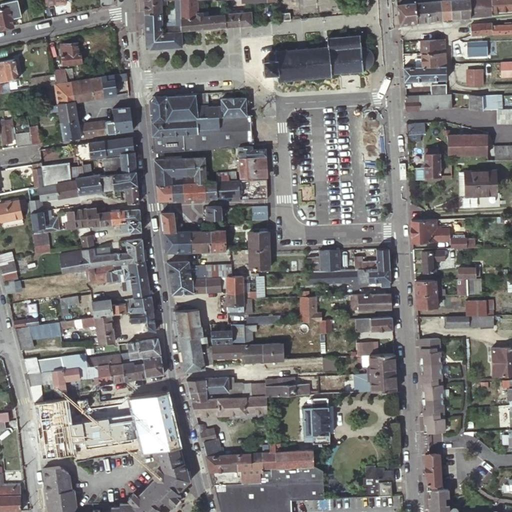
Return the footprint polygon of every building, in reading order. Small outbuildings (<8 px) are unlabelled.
[(0,27),(13,25),(11,17),(21,15),(16,0),(6,0),(0,1),(0,2),(1,7),(0,7),(0,27)] [(181,29),(178,0),(174,0),(175,8),(169,8),(170,21),(161,22),(161,13),(144,14),(146,45),(150,48),(181,46),(181,29)] [(225,26),(224,11),(220,11),(220,14),(202,16),(202,11),(198,12),(197,0),(178,0),(181,29),(225,26)] [(441,0),(426,2),(428,21),(443,19),(441,0)] [(441,0),(443,19),(453,18),(451,0),(441,0)] [(459,0),(451,0),(453,18),(461,18),(459,0)] [(459,0),(461,18),(471,17),(470,0),(459,0)] [(511,0),(470,0),(471,17),(492,15),(492,10),(511,8),(511,0)] [(161,13),(160,2),(144,3),(144,14),(161,13)] [(415,3),(417,22),(428,21),(426,2),(415,3)] [(415,3),(397,5),(401,24),(417,22),(415,3)] [(225,26),(251,23),(250,11),(235,13),(235,10),(224,11),(225,26)] [(277,21),(287,20),(286,12),(277,13),(277,21)] [(493,35),(492,26),(492,23),(470,24),(471,35),(492,34),(492,35),(493,35)] [(511,33),(511,24),(492,26),(493,35),(511,33)] [(360,36),(359,33),(357,34),(358,35),(349,36),(349,34),(347,34),(347,36),(339,37),(339,35),(337,35),(337,37),(329,38),(329,36),(327,36),(328,38),(326,38),(326,40),(328,40),(328,47),(321,47),(319,48),(318,46),(317,46),(317,48),(308,49),(308,47),(306,47),(306,49),(297,50),(297,48),(295,48),(296,50),(287,50),(287,49),(285,49),(285,51),(278,51),(278,50),(276,50),(276,51),(274,52),(274,53),(269,53),(269,59),(265,59),(265,58),(264,58),(264,60),(262,60),(262,62),(263,61),(264,72),(263,72),(263,74),(265,74),(265,75),(266,75),(266,74),(272,74),(272,76),(275,77),(279,77),(279,78),(278,78),(278,80),(279,80),(280,81),(281,81),(281,80),(288,79),(288,80),(290,80),(290,79),(298,78),(298,80),(300,80),(300,78),(309,77),(309,78),(311,78),(311,77),(320,76),(320,78),(322,78),(321,76),(330,75),(330,77),(332,77),(332,73),(339,73),(339,74),(341,74),(341,73),(348,72),(348,73),(350,73),(350,72),(357,71),(357,73),(359,73),(359,71),(361,71),(361,72),(363,72),(363,70),(364,70),(364,69),(366,69),(367,68),(368,68),(370,67),(371,66),(372,65),(372,64),(373,63),(373,62),(373,61),(374,60),(374,59),(374,58),(374,57),(373,56),(373,55),(373,54),(372,53),(371,52),(370,51),(369,50),(368,50),(367,49),(366,49),(365,49),(364,49),(362,49),(362,47),(361,47),(360,39),(361,38),(361,36),(360,36)] [(421,53),(445,52),(444,39),(420,40),(421,53)] [(60,43),(61,63),(81,61),(80,51),(78,52),(77,41),(60,43)] [(488,55),(488,42),(472,42),(472,46),(467,47),(468,56),(488,55)] [(446,65),(445,52),(421,53),(421,58),(415,58),(416,66),(422,66),(446,65)] [(14,58),(0,60),(0,79),(17,77),(14,58)] [(484,63),(484,74),(488,74),(488,75),(495,74),(495,67),(491,67),(490,62),(484,63)] [(404,81),(447,79),(446,65),(422,66),(416,66),(403,67),(404,81)] [(54,73),(56,82),(62,81),(67,81),(65,69),(64,67),(53,69),(54,73)] [(65,69),(67,81),(71,80),(73,80),(70,68),(65,69)] [(468,69),(468,84),(483,84),(483,69),(468,69)] [(52,83),(56,82),(54,73),(41,75),(43,85),(52,83)] [(113,73),(101,75),(103,95),(116,94),(113,73)] [(29,78),(30,87),(43,85),(41,75),(29,78)] [(89,77),(92,97),(103,95),(101,75),(89,77)] [(89,77),(80,78),(83,98),(92,97),(89,77)] [(71,80),(72,92),(75,91),(76,99),(83,98),(80,78),(73,80),(71,80)] [(57,97),(57,102),(66,101),(65,93),(72,92),(71,80),(67,81),(62,81),(62,83),(55,84),(57,97)] [(431,94),(446,92),(447,84),(430,85),(431,94)] [(65,93),(66,101),(73,100),(76,99),(75,91),(72,92),(65,93)] [(431,94),(405,96),(406,103),(405,103),(405,110),(452,108),(451,92),(446,92),(431,94)] [(207,93),(195,94),(195,103),(199,103),(199,105),(208,105),(207,93)] [(150,108),(151,120),(196,118),(195,103),(195,94),(193,94),(152,97),(149,100),(150,108)] [(483,110),(483,95),(469,94),(469,109),(483,110)] [(490,109),(492,110),(497,109),(499,109),(499,95),(490,95),(490,109)] [(508,95),(499,95),(499,109),(508,109),(508,95)] [(196,118),(246,115),(245,97),(237,98),(220,99),(220,105),(208,106),(208,105),(199,105),(199,103),(195,103),(196,118)] [(59,110),(60,119),(76,117),(74,103),(58,105),(59,110)] [(113,119),(104,120),(106,132),(132,128),(130,105),(111,107),(113,119)] [(511,122),(511,109),(508,109),(499,109),(497,109),(497,123),(511,122)] [(218,128),(220,149),(238,146),(253,145),(251,114),(246,115),(196,118),(151,120),(152,140),(163,139),(163,135),(197,133),(197,129),(218,128)] [(14,128),(12,117),(11,117),(0,119),(0,126),(0,128),(1,128),(4,143),(12,142),(10,129),(14,128)] [(66,138),(79,136),(77,124),(81,123),(81,120),(77,121),(76,117),(60,119),(63,138),(66,138)] [(32,143),(40,142),(37,124),(32,125),(31,122),(28,123),(30,131),(32,143)] [(93,122),(81,123),(83,135),(95,133),(93,122)] [(424,123),(406,124),(407,142),(420,141),(420,132),(425,132),(424,123)] [(25,144),(32,143),(30,131),(15,133),(17,145),(25,144)] [(484,134),(447,135),(448,144),(450,154),(475,154),(487,153),(486,146),(484,134)] [(133,151),(132,137),(80,144),(81,157),(89,156),(89,157),(118,153),(120,153),(133,151)] [(265,144),(253,145),(238,146),(239,158),(265,156),(266,156),(265,144)] [(511,145),(486,146),(487,153),(488,153),(488,159),(511,159),(511,145)] [(415,179),(440,178),(439,148),(427,148),(427,153),(425,153),(425,166),(415,167),(415,179)] [(134,151),(133,151),(120,153),(121,166),(105,168),(106,175),(135,171),(134,151)] [(121,166),(120,153),(118,153),(118,155),(103,157),(105,168),(121,166)] [(265,156),(239,158),(240,178),(253,177),(253,176),(261,176),(266,176),(266,174),(265,156)] [(194,183),(204,183),(205,183),(205,179),(204,157),(185,158),(187,183),(194,183)] [(156,185),(172,184),(183,184),(187,183),(185,158),(154,160),(156,177),(156,181),(156,185)] [(40,166),(41,168),(43,185),(71,181),(69,170),(68,162),(40,166)] [(38,186),(43,185),(41,168),(40,166),(40,163),(32,166),(33,169),(36,188),(38,187),(38,186)] [(84,177),(91,175),(90,165),(83,166),(83,168),(84,177)] [(76,180),(78,194),(102,190),(99,176),(99,174),(93,175),(91,175),(84,177),(83,168),(69,170),(71,181),(76,180)] [(465,194),(496,194),(496,170),(465,171),(459,171),(459,181),(464,181),(465,194)] [(136,184),(135,171),(106,175),(99,176),(102,190),(126,186),(136,184)] [(216,173),(216,182),(229,182),(228,173),(216,173)] [(41,200),(71,196),(78,195),(78,194),(76,180),(71,181),(43,185),(38,186),(38,187),(36,188),(28,189),(28,195),(39,194),(40,199),(40,201),(41,200)] [(259,199),(259,180),(248,181),(249,200),(259,199)] [(267,199),(266,180),(261,180),(259,180),(259,199),(267,199)] [(204,183),(205,198),(239,196),(238,181),(235,181),(229,182),(216,182),(212,182),(208,182),(205,183),(204,183)] [(239,196),(239,200),(249,200),(248,181),(240,181),(238,181),(239,196)] [(183,184),(184,199),(195,198),(194,183),(187,183),(183,184)] [(204,183),(194,183),(195,198),(205,198),(204,183)] [(138,202),(136,184),(126,186),(128,203),(138,202)] [(156,185),(158,200),(173,199),(172,184),(156,185)] [(183,184),(172,184),(173,199),(184,199),(183,184)] [(31,212),(42,211),(41,200),(40,201),(40,199),(29,201),(31,212)] [(22,218),(19,200),(0,203),(0,216),(1,221),(22,218)] [(222,219),(221,206),(206,206),(207,219),(222,219)] [(268,220),(267,207),(252,207),(253,220),(268,220)] [(96,208),(74,210),(76,227),(90,226),(100,225),(99,212),(96,213),(96,208)] [(115,211),(110,211),(111,223),(120,222),(125,222),(124,210),(120,211),(119,209),(115,209),(115,211)] [(140,220),(139,209),(124,210),(125,222),(140,220)] [(66,211),(68,228),(76,227),(74,210),(66,211)] [(31,212),(34,233),(45,232),(59,230),(57,218),(43,219),(42,211),(31,212)] [(99,212),(100,225),(111,223),(110,211),(99,212)] [(163,232),(178,232),(181,232),(180,224),(174,224),(173,212),(160,212),(162,222),(163,232)] [(436,226),(436,219),(412,219),(413,241),(449,240),(449,239),(449,228),(440,228),(440,226),(436,226)] [(140,220),(125,222),(120,222),(121,232),(129,231),(129,232),(141,231),(140,220)] [(225,250),(225,230),(210,231),(211,251),(225,250)] [(178,232),(178,252),(190,251),(190,231),(181,232),(178,232)] [(198,231),(190,231),(190,251),(199,251),(198,231)] [(210,231),(207,231),(198,231),(199,251),(211,251),(210,231)] [(249,250),(269,249),(268,231),(248,232),(249,250)] [(34,233),(31,234),(34,253),(48,251),(45,232),(34,233)] [(164,241),(166,252),(178,252),(178,232),(163,232),(164,241)] [(142,244),(142,238),(125,240),(125,241),(118,241),(119,253),(101,255),(101,254),(94,255),(93,248),(82,250),(82,251),(85,269),(94,267),(144,259),(142,244)] [(449,240),(450,248),(475,248),(474,238),(449,239),(449,240)] [(389,267),(388,248),(376,248),(376,259),(362,260),(362,255),(354,255),(355,269),(389,267)] [(269,251),(269,249),(249,250),(249,268),(269,268),(269,251)] [(318,258),(318,260),(326,260),(326,250),(318,250),(318,258)] [(444,257),(443,250),(422,251),(423,272),(433,271),(432,258),(444,257)] [(82,251),(59,255),(61,273),(85,269),(82,251)] [(317,271),(319,271),(318,260),(318,258),(308,258),(309,271),(310,271),(317,271)] [(16,270),(13,259),(0,262),(0,270),(1,273),(16,270)] [(97,283),(108,281),(108,283),(111,283),(118,282),(126,281),(131,280),(130,277),(146,275),(144,259),(94,267),(85,269),(87,280),(96,279),(97,283)] [(318,260),(319,271),(326,270),(329,270),(328,259),(326,260),(318,260)] [(170,279),(189,278),(189,271),(188,261),(168,263),(169,269),(170,279)] [(198,279),(205,278),(218,278),(217,265),(197,267),(197,270),(189,271),(189,278),(198,278),(198,279)] [(217,265),(218,278),(220,277),(226,276),(231,276),(231,265),(217,265)] [(390,285),(389,267),(355,269),(340,270),(341,282),(381,281),(381,286),(390,285)] [(474,278),(474,267),(457,267),(457,279),(466,278),(474,278)] [(3,283),(13,281),(12,278),(17,278),(16,273),(16,270),(1,273),(3,283)] [(319,271),(317,271),(318,283),(341,282),(340,270),(329,270),(326,270),(319,271)] [(148,287),(146,275),(130,277),(131,280),(126,281),(127,290),(132,289),(148,287)] [(227,293),(243,293),(242,276),(231,276),(226,276),(227,293)] [(256,294),(256,298),(265,298),(264,276),(255,277),(255,280),(256,294)] [(221,291),(220,277),(218,278),(205,278),(205,292),(221,291)] [(170,279),(172,294),(193,292),(193,280),(190,280),(189,278),(170,279)] [(193,280),(193,292),(205,292),(205,278),(198,279),(198,278),(189,278),(190,280),(193,280)] [(474,278),(466,278),(457,279),(458,294),(467,294),(475,294),(474,278)] [(436,286),(435,279),(415,280),(417,308),(437,307),(436,295),(436,286)] [(14,291),(13,281),(3,283),(6,293),(14,291)] [(436,286),(436,295),(444,295),(444,288),(441,288),(441,285),(436,286)] [(149,295),(148,287),(132,289),(134,297),(149,295)] [(252,313),(251,299),(243,299),(243,294),(243,293),(227,293),(227,315),(244,314),(244,313),(252,313)] [(358,309),(391,308),(390,293),(370,294),(370,293),(308,296),(303,296),(300,296),(301,320),(315,320),(314,310),(358,307),(358,309)] [(150,295),(149,295),(134,297),(134,298),(124,299),(124,302),(119,303),(119,299),(110,300),(112,315),(130,312),(152,309),(150,295)] [(78,302),(77,296),(60,298),(63,315),(67,314),(66,304),(78,302)] [(110,299),(92,301),(91,301),(93,317),(95,317),(111,315),(112,315),(110,300),(110,299)] [(465,300),(465,316),(470,316),(475,316),(492,316),(492,310),(492,300),(465,300)] [(175,314),(176,319),(199,317),(198,309),(184,311),(184,306),(174,307),(175,314)] [(155,330),(152,309),(130,312),(131,322),(146,320),(147,329),(155,330)] [(114,341),(111,315),(95,317),(96,325),(98,337),(94,338),(94,341),(98,340),(99,343),(114,341)] [(392,329),(392,316),(355,317),(355,325),(355,330),(368,330),(392,329)] [(447,316),(447,327),(470,327),(470,316),(465,316),(447,316)] [(475,316),(470,316),(470,327),(495,326),(495,316),(492,316),(475,316)] [(15,328),(39,325),(37,317),(13,321),(15,328)] [(96,325),(95,317),(93,317),(74,320),(75,325),(75,328),(96,325)] [(179,338),(203,335),(201,325),(200,325),(199,317),(176,319),(177,327),(179,338)] [(331,331),(330,319),(319,319),(320,332),(331,331)] [(66,321),(64,321),(59,322),(60,333),(64,333),(63,327),(67,326),(66,321)] [(59,322),(39,325),(15,328),(20,349),(33,347),(32,339),(60,335),(60,333),(59,322)] [(248,323),(244,323),(245,340),(252,340),(251,330),(256,329),(256,322),(248,323)] [(245,340),(244,323),(231,324),(231,329),(210,331),(212,342),(245,340)] [(204,368),(203,360),(202,347),(212,346),(212,345),(208,346),(206,335),(203,335),(179,338),(181,351),(185,371),(204,368)] [(158,338),(156,338),(138,341),(141,357),(143,357),(160,355),(158,338)] [(439,338),(420,339),(421,353),(423,356),(424,364),(441,364),(443,364),(443,356),(440,354),(439,338)] [(355,345),(356,355),(363,354),(369,354),(369,340),(356,341),(355,345)] [(138,341),(128,342),(129,354),(130,359),(141,357),(138,341)] [(262,360),(273,360),(283,359),(282,344),(279,342),(261,343),(262,360)] [(242,361),(262,360),(261,343),(245,344),(241,344),(242,357),(242,361)] [(212,346),(213,359),(242,357),(241,344),(212,345),(212,346)] [(203,360),(213,359),(212,346),(202,347),(203,360)] [(511,355),(511,346),(492,347),(492,374),(501,374),(511,373),(511,355)] [(27,374),(41,372),(47,372),(52,371),(78,367),(87,366),(86,358),(85,353),(37,359),(36,356),(23,358),(27,374)] [(396,390),(394,353),(369,354),(363,354),(363,366),(367,366),(368,383),(371,383),(371,391),(396,390)] [(87,366),(97,365),(108,363),(108,365),(121,363),(121,361),(120,355),(120,354),(86,358),(87,366)] [(164,374),(160,355),(143,357),(145,376),(164,374)] [(336,356),(322,357),(322,372),(336,372),(336,356)] [(143,357),(141,357),(130,359),(130,360),(128,360),(129,364),(131,363),(131,366),(136,365),(138,377),(145,376),(143,357)] [(121,363),(124,380),(133,378),(131,366),(131,363),(129,364),(128,360),(121,361),(121,363)] [(108,363),(97,365),(98,375),(93,376),(94,383),(96,384),(111,382),(108,365),(108,363)] [(111,382),(124,380),(121,363),(108,365),(111,382)] [(441,364),(424,364),(424,373),(422,377),(422,381),(441,380),(441,376),(441,373),(441,364)] [(97,365),(87,366),(88,377),(93,376),(98,375),(97,365)] [(87,366),(78,367),(80,378),(88,377),(87,366)] [(54,390),(55,396),(61,395),(66,394),(64,380),(79,378),(78,367),(52,371),(53,383),(54,384),(54,390)] [(41,372),(43,384),(53,383),(52,371),(47,372),(41,372)] [(27,374),(30,386),(34,386),(43,384),(41,372),(27,374)] [(211,391),(228,391),(227,377),(205,378),(205,392),(211,391)] [(229,393),(229,398),(231,397),(237,397),(242,397),(242,388),(237,388),(231,388),(231,377),(227,377),(228,391),(228,393),(229,393)] [(266,396),(311,394),(311,391),(308,391),(308,383),(295,384),(295,377),(279,378),(279,379),(265,379),(265,383),(266,396)] [(189,391),(190,392),(205,392),(205,378),(186,379),(187,383),(188,388),(189,391)] [(426,398),(442,397),(442,387),(441,381),(441,380),(422,381),(422,387),(425,389),(426,398)] [(34,400),(36,400),(36,397),(40,397),(39,388),(34,389),(34,386),(30,386),(34,400)] [(191,397),(191,399),(211,398),(211,391),(205,392),(190,392),(191,397)] [(130,414),(128,399),(128,396),(99,401),(98,392),(66,397),(67,406),(97,401),(99,416),(112,414),(112,413),(113,413),(113,417),(130,414)] [(170,409),(167,392),(128,399),(130,414),(158,411),(158,409),(161,409),(162,410),(170,409)] [(267,415),(266,396),(259,396),(252,397),(242,397),(237,397),(231,397),(229,398),(211,398),(191,399),(190,399),(195,416),(259,413),(259,416),(267,415)] [(329,442),(326,397),(312,398),(312,404),(303,404),(303,407),(302,407),(304,440),(309,440),(309,443),(318,443),(318,445),(321,445),(321,442),(329,442)] [(424,415),(443,414),(443,407),(442,397),(426,398),(426,407),(424,409),(424,415)] [(45,400),(39,401),(34,402),(36,417),(59,413),(57,398),(45,400)] [(67,406),(68,413),(68,416),(69,425),(72,439),(133,430),(130,414),(113,417),(113,413),(112,413),(112,414),(99,416),(97,401),(67,406)] [(174,422),(170,409),(162,410),(161,409),(158,409),(158,411),(130,414),(133,430),(162,425),(162,424),(174,422)] [(0,412),(0,420),(9,420),(8,411),(0,412)] [(443,414),(424,415),(424,420),(427,423),(428,432),(443,431),(444,431),(444,421),(443,414)] [(180,446),(174,422),(162,424),(162,425),(133,430),(137,453),(158,449),(178,447),(180,446)] [(206,456),(221,455),(217,438),(216,438),(214,428),(206,430),(204,424),(197,426),(202,442),(203,442),(206,456)] [(75,462),(137,453),(133,430),(72,439),(74,452),(75,462)] [(41,457),(72,452),(70,439),(40,443),(41,457)] [(279,443),(269,443),(269,451),(303,450),(303,443),(279,444),(279,443)] [(189,481),(180,446),(178,447),(187,483),(189,481)] [(167,504),(179,491),(187,483),(178,447),(158,449),(163,471),(161,473),(157,469),(152,474),(156,478),(137,497),(133,493),(128,498),(131,502),(130,503),(119,504),(119,507),(110,507),(110,511),(99,511),(99,510),(92,511),(158,511),(155,508),(155,505),(154,504),(158,500),(162,500),(167,504)] [(297,511),(297,498),(324,497),(323,470),(313,465),(313,449),(303,450),(269,451),(266,451),(262,452),(263,468),(262,468),(262,470),(260,470),(260,481),(214,484),(221,511),(297,511)] [(209,467),(214,484),(260,481),(260,470),(262,470),(262,468),(263,468),(262,452),(221,455),(206,456),(209,467)] [(425,454),(427,484),(430,484),(441,483),(441,479),(439,454),(439,453),(425,454)] [(366,486),(367,495),(391,495),(390,470),(384,470),(384,467),(376,467),(376,465),(366,466),(366,477),(363,477),(364,486),(366,486)] [(71,488),(70,483),(69,473),(59,466),(43,469),(46,495),(50,494),(50,491),(71,488)] [(3,471),(0,471),(0,490),(0,494),(0,508),(0,510),(21,510),(20,486),(5,486),(4,481),(3,471)] [(445,511),(445,500),(443,500),(443,497),(444,497),(444,488),(441,488),(441,483),(430,484),(431,497),(429,499),(429,510),(431,511),(446,511),(445,511)] [(76,508),(74,495),(73,490),(71,490),(71,488),(50,491),(50,494),(46,495),(47,500),(48,510),(48,511),(72,511),(76,508)] [(183,495),(179,491),(167,504),(171,507),(183,495)] [(158,511),(167,504),(162,500),(158,500),(154,504),(155,505),(155,508),(158,511)]
